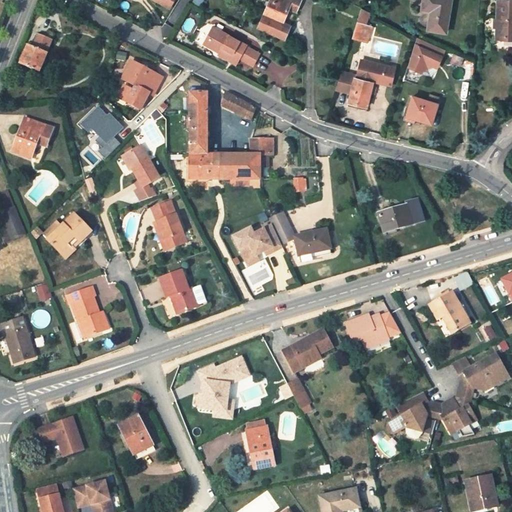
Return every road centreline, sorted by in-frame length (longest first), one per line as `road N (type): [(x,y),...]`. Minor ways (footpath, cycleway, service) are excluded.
road 1 (residential): [(73,0),(322,133),(483,176)]
road 2 (residential): [(155,354),(379,282)]
road 3 (residential): [(155,354),(153,379),(200,483),(191,511)]
road 4 (residential): [(0,398),(155,354)]
road 5 (residential): [(379,282),(511,242)]
road 6 (residential): [(439,389),(379,282)]
